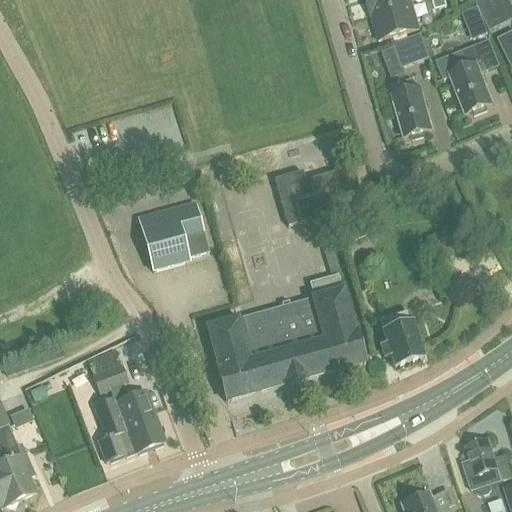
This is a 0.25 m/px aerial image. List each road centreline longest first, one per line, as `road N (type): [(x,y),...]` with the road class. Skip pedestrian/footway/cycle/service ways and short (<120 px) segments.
road 1 (secondary): [(207,490),(368,435),(511,352)]
road 2 (residential): [(326,0),(376,165),(398,179),(427,177),(511,139)]
road 3 (track): [(132,301),(109,275),(0,32)]
road 4 (residential): [(207,490),(132,301)]
